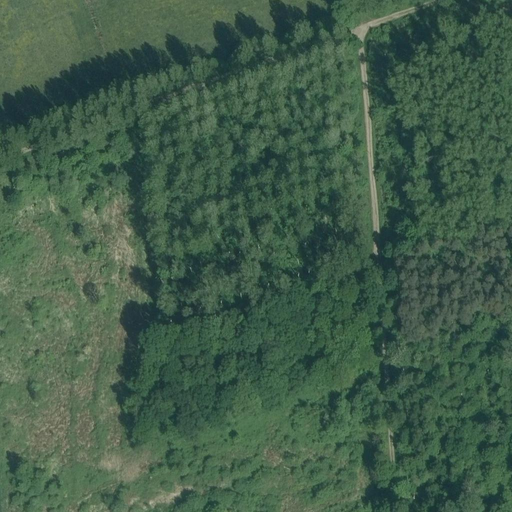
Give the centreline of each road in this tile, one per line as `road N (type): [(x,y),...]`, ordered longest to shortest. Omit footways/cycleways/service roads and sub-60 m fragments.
road 1 (track): [(362,27),(389,511)]
road 2 (track): [(0,157),(362,27)]
